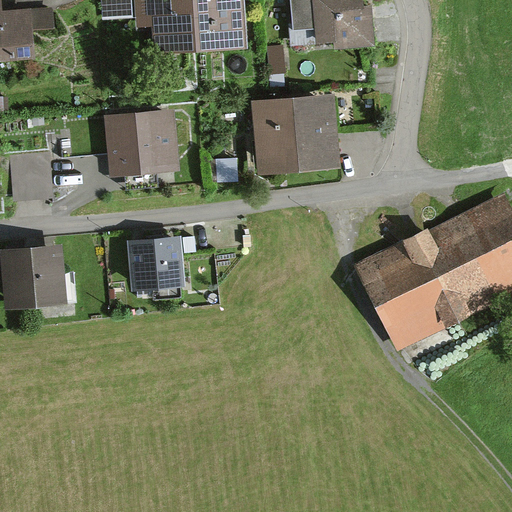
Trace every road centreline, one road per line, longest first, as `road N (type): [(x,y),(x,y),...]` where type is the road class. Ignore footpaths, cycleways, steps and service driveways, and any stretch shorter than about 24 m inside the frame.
road 1 (residential): [(395,188),(0,234)]
road 2 (residential): [(395,188),(415,57),(410,0)]
